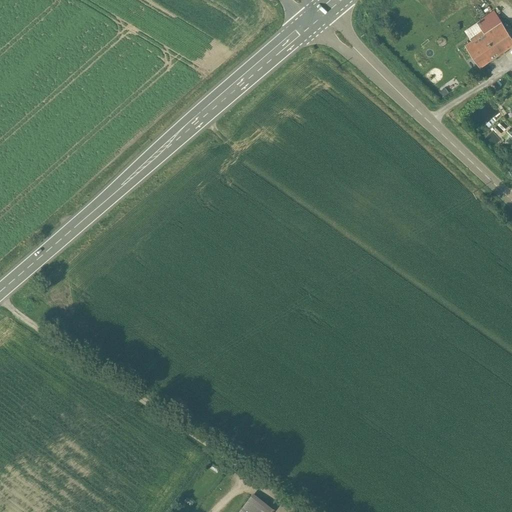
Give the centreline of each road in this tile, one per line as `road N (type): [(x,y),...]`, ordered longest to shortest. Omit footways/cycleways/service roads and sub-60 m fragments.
road 1 (secondary): [(317,16),(0,293)]
road 2 (track): [(312,511),(0,297)]
road 3 (tertiary): [(511,201),(317,16)]
